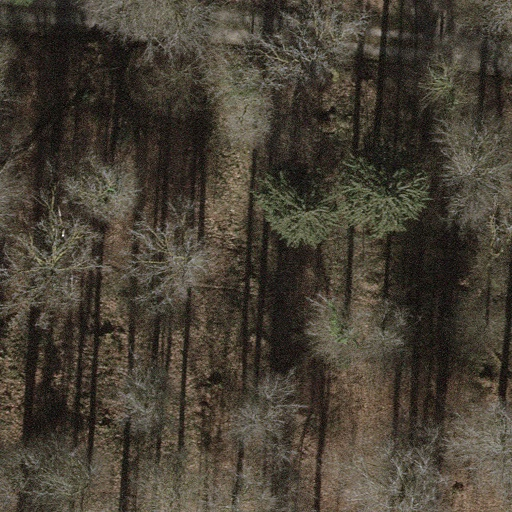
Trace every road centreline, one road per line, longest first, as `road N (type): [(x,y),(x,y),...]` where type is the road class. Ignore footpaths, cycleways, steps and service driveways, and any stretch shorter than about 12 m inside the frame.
road 1 (track): [(162,13),(511,48)]
road 2 (track): [(26,0),(162,13)]
